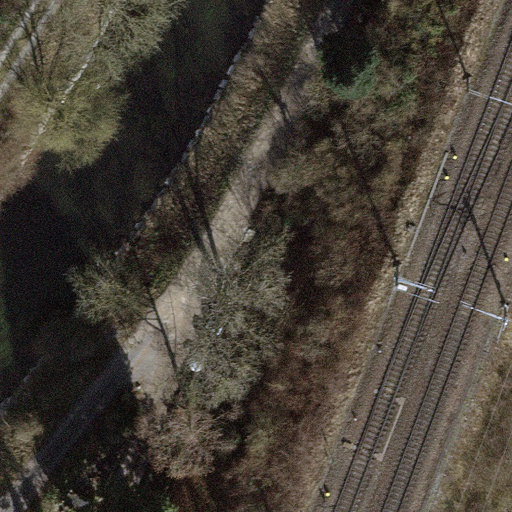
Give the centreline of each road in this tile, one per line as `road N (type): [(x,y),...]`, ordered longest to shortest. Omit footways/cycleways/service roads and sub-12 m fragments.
road 1 (track): [(339,0),(215,297)]
road 2 (track): [(215,297),(62,440),(7,511)]
road 3 (track): [(120,511),(215,297)]
